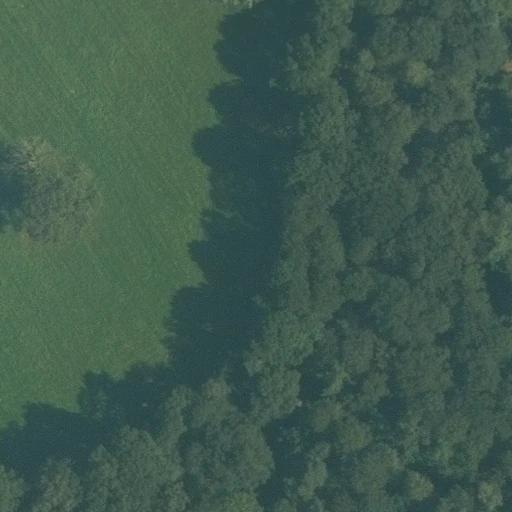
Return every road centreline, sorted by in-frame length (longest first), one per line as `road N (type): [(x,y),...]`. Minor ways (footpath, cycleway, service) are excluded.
road 1 (track): [(348,0),(260,511)]
road 2 (track): [(462,511),(282,396)]
road 3 (track): [(511,145),(450,119),(332,96)]
